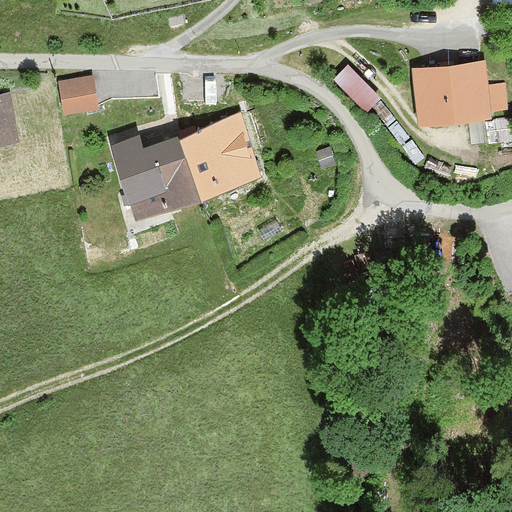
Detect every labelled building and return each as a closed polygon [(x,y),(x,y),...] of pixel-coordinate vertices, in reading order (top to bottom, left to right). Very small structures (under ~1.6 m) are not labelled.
[(412,64),(418,120),(491,112),(485,57),(412,64)] [(353,58),(339,72),(371,104),(385,90),(353,58)] [(58,79),(63,108),(97,102),(92,74),(58,79)] [(0,90),(0,137),(18,134),(10,88),(0,90)] [(111,139),(135,212),(262,172),(243,110),(145,141),(141,130),(111,139)]
